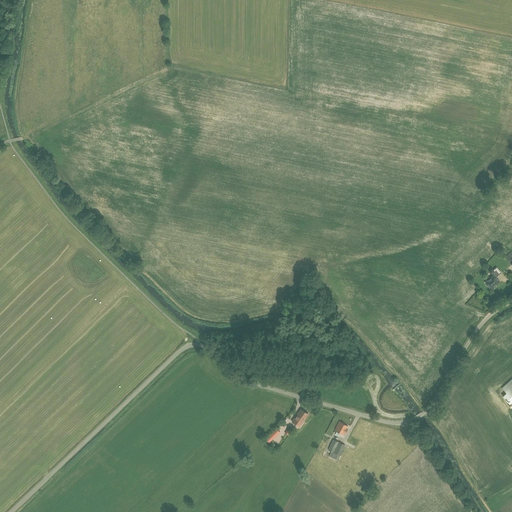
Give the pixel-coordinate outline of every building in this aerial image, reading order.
[(502,272),(497,266),(491,271),(494,274),(486,282),(491,288),(500,281),(496,276),(502,272)] [(511,400),(511,379),(502,388),(505,392),(501,396),(508,404),(511,400)] [(299,426),(308,414),(301,409),(292,421),(299,426)] [(346,429),(348,426),(340,421),(335,430),(343,434),(344,432),(346,433),(348,430),(346,429)] [(280,432),(276,428),(269,436),(268,436),(265,439),(264,441),(267,444),(280,432)] [(345,445),(333,439),(328,450),(331,451),(329,456),(335,459),(334,461),(337,462),(337,460),(338,460),(340,455),(341,455),(345,445)]
